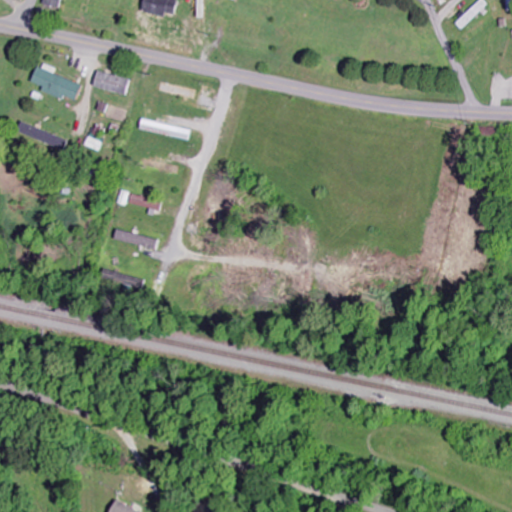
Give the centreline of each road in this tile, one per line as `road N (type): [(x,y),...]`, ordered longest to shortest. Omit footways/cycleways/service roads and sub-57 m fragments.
road 1 (residential): [(480,112),(428,0),(18,30)]
road 2 (secondary): [(0,25),(339,97),(511,113)]
road 3 (residential): [(381,511),(0,381)]
road 4 (residential): [(228,74),(206,192)]
